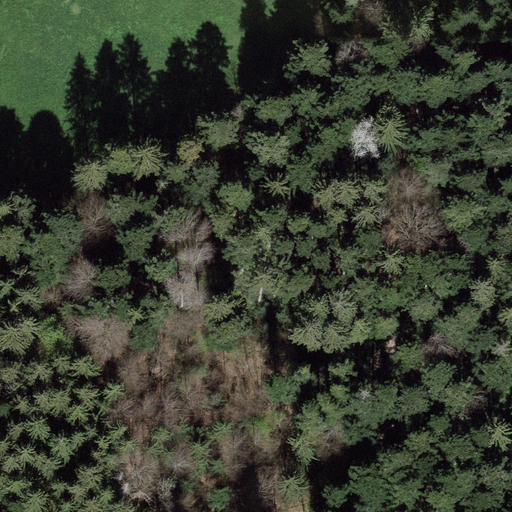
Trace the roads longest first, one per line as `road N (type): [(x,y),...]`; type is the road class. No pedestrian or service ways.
road 1 (track): [(426,0),(399,160),(227,252),(110,328),(0,381)]
road 2 (track): [(399,160),(381,511)]
